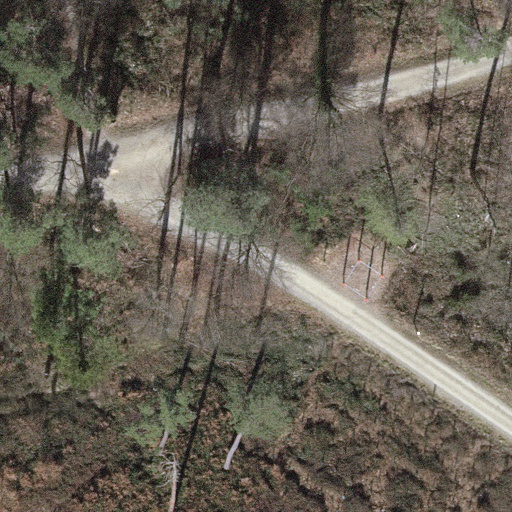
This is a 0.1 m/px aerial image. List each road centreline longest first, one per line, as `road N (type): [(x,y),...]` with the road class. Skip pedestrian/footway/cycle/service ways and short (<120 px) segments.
road 1 (track): [(511,427),(233,238),(94,155)]
road 2 (track): [(511,60),(355,109),(94,155)]
